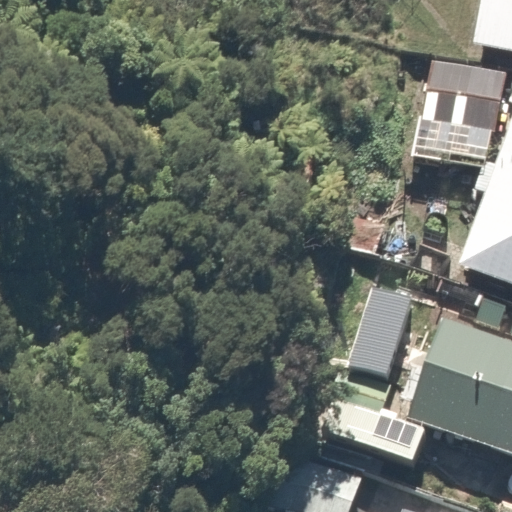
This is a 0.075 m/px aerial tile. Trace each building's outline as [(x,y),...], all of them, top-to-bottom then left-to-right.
[(511,0),(437,0),(423,80),(511,96),(511,0)] [(448,172),(456,115),(371,103),(363,161),(448,172)] [(511,162),(477,148),(414,309),(511,347),(511,344),(511,162)] [(511,511),(511,393),(389,346),(345,457),(488,511),(511,511)] [(351,511),(364,472),(307,455),(289,511),(351,511)]
